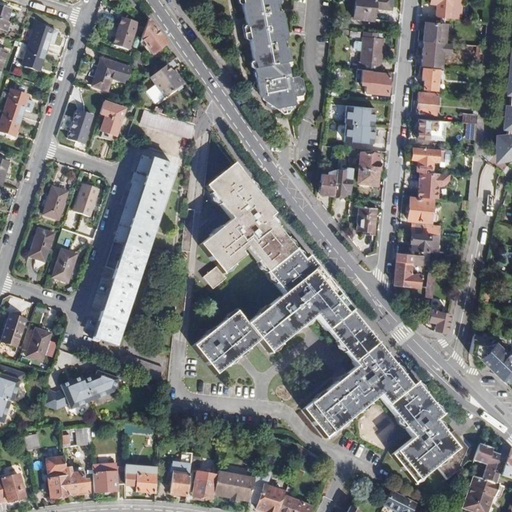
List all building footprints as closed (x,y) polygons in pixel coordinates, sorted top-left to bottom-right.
[(262,92),(262,94),(279,91),(279,83),(285,82),(284,74),(293,73),(290,59),(294,58),(291,44),(287,44),(286,38),(287,37),(289,34),(285,14),(282,11),(280,11),(279,5),(282,4),(281,0),(242,0),(246,14),(256,12),(257,19),(247,21),(246,21),(244,24),(246,35),(248,37),(250,37),(261,35),(262,41),(252,43),(256,63),(259,79),(263,78),(265,86),(268,85),(269,90),(262,92)] [(354,0),(353,17),(373,19),(374,6),(391,8),(391,0),(354,0)] [(437,6),(436,18),(446,19),(449,19),(451,0),(431,0),(430,5),(437,6)] [(0,29),(6,32),(9,23),(7,22),(11,10),(0,5),(0,29)] [(246,14),(247,21),(257,19),(256,12),(246,14)] [(426,17),(425,24),(445,26),(446,19),(436,18),(426,17)] [(138,23),(123,19),(114,45),(128,50),(138,23)] [(149,22),(148,25),(142,41),(155,57),(169,47),(149,22)] [(425,24),(423,42),(443,44),(444,44),(445,26),(425,24)] [(35,27),(29,47),(45,53),(51,35),(47,34),(48,32),(35,27)] [(361,60),(360,68),(378,70),(379,62),(380,62),(383,36),(363,33),(360,60),(361,60)] [(250,37),(252,43),(262,41),(261,35),(250,37)] [(443,44),(423,42),(421,63),(441,66),(443,44)] [(45,53),(29,47),(23,66),(35,71),(37,67),(40,69),(45,53)] [(511,49),(507,96),(511,96),(509,107),(506,106),(503,130),(507,131),(507,136),(503,137),(498,142),(496,148),(497,153),(506,161),(509,161),(511,159),(511,49)] [(137,55),(136,60),(133,69),(141,71),(146,57),(137,55)] [(112,63),(97,58),(88,84),(103,89),(107,78),(112,63)] [(127,68),(112,63),(107,78),(122,83),(127,68)] [(172,75),(167,67),(149,80),(155,88),(165,100),(182,87),(172,75)] [(425,80),(424,90),(436,91),(438,71),(423,69),(422,79),(425,80)] [(366,78),(365,91),(388,93),(390,73),(370,71),(369,78),(366,78)] [(176,72),(172,75),(182,87),(185,84),(176,72)] [(309,88),(306,75),(304,75),(303,73),(298,74),(296,77),(294,78),(293,73),(284,74),(285,82),(279,83),(279,91),(262,94),(263,96),(267,99),(266,101),(267,104),(271,107),(274,107),(275,105),(277,106),(281,105),(284,107),(284,111),(291,110),(299,101),(297,91),(299,91),(302,93),(306,93),(309,88)] [(259,79),(262,92),(269,90),(268,85),(265,86),(263,78),(259,79)] [(165,100),(155,88),(147,94),(157,106),(165,100)] [(5,113),(21,119),(27,102),(23,101),(25,97),(11,93),(5,113)] [(337,95),(328,94),(327,103),(333,104),(334,98),(336,99),(337,95)] [(418,94),(416,114),(436,117),(438,97),(418,94)] [(144,110),(151,112),(154,103),(137,97),(133,106),(144,110)] [(376,107),(346,104),(345,122),(375,125),(376,107)] [(125,110),(110,105),(101,132),(103,133),(101,139),(113,143),(114,137),(116,137),(125,110)] [(194,143),(196,128),(151,112),(144,110),(140,124),(194,143)] [(16,134),(21,119),(5,113),(0,126),(0,133),(11,137),(13,134),(16,134)] [(92,119),(78,113),(69,140),(83,145),(92,119)] [(469,125),(476,125),(477,117),(463,115),(462,124),(469,125)] [(437,121),(418,120),(417,139),(435,141),(437,121)] [(345,123),(344,139),(373,142),(374,125),(345,123)] [(468,139),(475,139),(476,125),(469,125),(468,139)] [(419,162),(418,172),(420,172),(430,173),(431,163),(443,164),(444,153),(412,149),(411,161),(419,162)] [(359,167),(377,169),(379,153),(361,150),(359,167)] [(142,158),(114,243),(145,253),(150,239),(174,169),(142,158)] [(315,318),(327,332),(349,314),(353,311),(309,259),(305,263),(271,220),(276,216),(235,164),(206,188),(233,220),(200,247),(217,268),(205,279),(214,290),(227,280),(223,275),(243,258),(240,254),(246,249),(284,296),(246,326),(235,313),(192,347),(215,375),(258,341),(269,354),(315,318)] [(375,183),(377,169),(359,167),(357,181),(375,183)] [(430,173),(420,172),(418,198),(437,199),(438,186),(441,186),(446,184),(449,180),(449,175),(430,173)] [(320,193),(334,194),(336,176),(322,174),(320,193)] [(336,176),(334,194),(342,195),(343,192),(349,193),(351,177),(336,176)] [(99,191),(84,186),(75,213),(90,217),(99,191)] [(68,193),(53,188),(44,215),(59,219),(68,193)] [(511,188),(509,188),(502,206),(508,207),(511,196),(511,188)] [(409,199),(408,221),(430,224),(432,202),(409,199)] [(358,204),(356,228),(362,229),(362,233),(374,234),(377,206),(358,204)] [(195,209),(186,208),(182,248),(191,249),(195,209)] [(412,233),(438,236),(439,228),(412,225),(412,233)] [(54,235),(39,231),(30,257),(45,262),(54,235)] [(398,247),(397,254),(420,256),(423,257),(423,252),(438,254),(439,238),(411,235),(410,248),(398,247)] [(494,242),(492,250),(499,252),(501,244),(494,242)] [(145,253),(114,243),(105,268),(117,272),(94,339),(114,346),(127,309),(145,253)] [(76,257),(61,252),(53,279),(68,283),(76,257)] [(397,254),(394,285),(420,288),(420,284),(421,276),(410,275),(411,270),(408,270),(409,260),(420,262),(420,256),(397,254)] [(427,285),(430,257),(423,257),(420,256),(420,262),(409,260),(408,270),(411,270),(410,275),(421,276),(420,284),(427,285)] [(433,299),(437,258),(430,257),(427,285),(426,298),(433,299)] [(186,290),(177,289),(172,329),(182,330),(186,290)] [(483,290),(480,301),(488,303),(490,292),(483,290)] [(435,330),(445,333),(450,315),(431,310),(429,322),(437,324),(435,330)] [(327,332),(353,364),(376,346),(349,314),(327,332)] [(25,320),(10,315),(1,342),(16,347),(25,320)] [(511,337),(503,336),(483,318),(475,326),(469,353),(475,356),(488,367),(511,389),(511,337)] [(50,336),(35,331),(26,358),(41,363),(50,336)] [(376,346),(353,364),(356,369),(304,411),(326,439),(380,396),(414,438),(392,456),(415,484),(436,467),(448,481),(465,468),(462,464),(467,449),(453,431),(446,436),(435,423),(442,417),(416,385),(412,389),(376,345),(376,346)] [(163,369),(127,357),(122,370),(158,382),(163,369)] [(123,374),(99,365),(95,377),(82,382),(81,379),(60,388),(61,393),(55,396),(48,393),(43,408),(56,412),(68,407),(70,412),(113,394),(118,380),(121,381),(123,374)] [(0,423),(2,424),(8,402),(11,402),(18,382),(22,383),(24,375),(0,367),(0,423)] [(91,445),(90,428),(61,432),(63,449),(71,447),(71,445),(78,444),(78,447),(91,445)] [(154,430),(126,429),(126,441),(133,441),(133,435),(154,435),(154,430)] [(171,430),(160,430),(159,441),(170,441),(171,430)] [(102,439),(101,431),(92,432),(93,440),(102,439)] [(23,436),(26,449),(39,446),(37,434),(23,436)] [(22,450),(19,438),(12,440),(15,452),(22,450)] [(511,452),(504,444),(499,458),(498,461),(505,464),(501,476),(511,479),(511,452)] [(488,453),(479,445),(472,464),(483,467),(488,453)] [(59,497),(68,496),(65,468),(63,454),(45,456),(47,474),(50,474),(58,472),(58,478),(51,478),(48,479),(50,498),(59,497)] [(192,459),(193,455),(183,454),(182,465),(174,464),(172,465),(171,472),(173,474),(190,476),(191,469),(192,459)] [(200,459),(192,459),(191,469),(199,470),(200,459)] [(117,486),(124,486),(125,475),(125,468),(114,469),(115,474),(109,474),(108,466),(99,467),(99,474),(92,475),(94,494),(108,493),(117,492),(117,486)] [(472,466),(469,474),(479,477),(482,470),(472,466)] [(65,468),(68,496),(80,495),(88,494),(86,480),(82,481),(81,472),(71,474),(70,467),(65,468)] [(125,468),(125,475),(156,477),(157,470),(125,468)] [(240,500),(249,501),(256,478),(218,470),(217,477),(214,492),(221,493),(220,496),(230,498),(230,500),(235,501),(239,502),(240,500)] [(177,496),(187,497),(190,476),(173,474),(170,495),(177,496)] [(202,499),(212,501),(213,494),(214,492),(217,477),(200,474),(199,480),(195,480),(192,497),(202,499)] [(24,498),(18,475),(1,480),(7,503),(16,500),(24,498)] [(144,493),(155,493),(156,477),(125,475),(124,486),(135,486),(135,492),(144,493)] [(495,497),(499,486),(474,477),(463,508),(473,511),(486,511),(492,496),(495,497)] [(369,484),(363,481),(359,488),(366,490),(369,484)] [(276,511),(282,492),(263,487),(256,511),(260,511),(276,511)] [(411,511),(415,506),(390,493),(384,506),(393,510),(396,511),(411,511)] [(310,511),(312,508),(284,498),(279,511),(310,511)]
